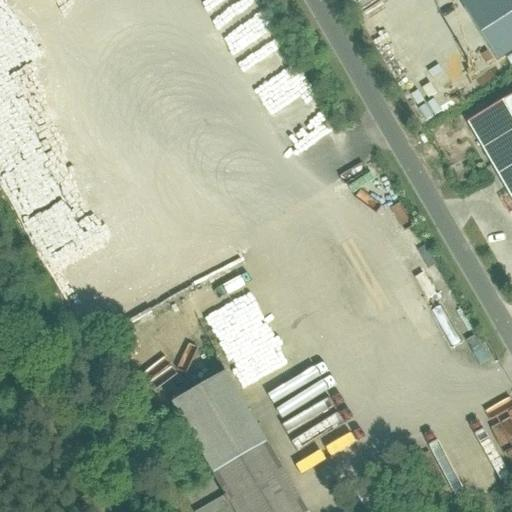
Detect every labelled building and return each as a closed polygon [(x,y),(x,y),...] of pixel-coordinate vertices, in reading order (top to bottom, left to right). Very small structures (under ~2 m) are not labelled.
[(511,48),(511,0),(463,0),(499,56),(511,48)] [(511,100),(467,127),(511,204),(511,100)] [(375,167),(350,178),(354,186),(378,175),(375,167)] [(307,511),(221,371),(169,403),(224,492),(194,511),(307,511)] [(511,401),(461,425),(466,436),(451,443),(457,456),(450,460),(461,484),(474,478),(482,496),(511,482),(511,401)] [(273,420),(276,429),(299,418),(296,410),(273,420)]
